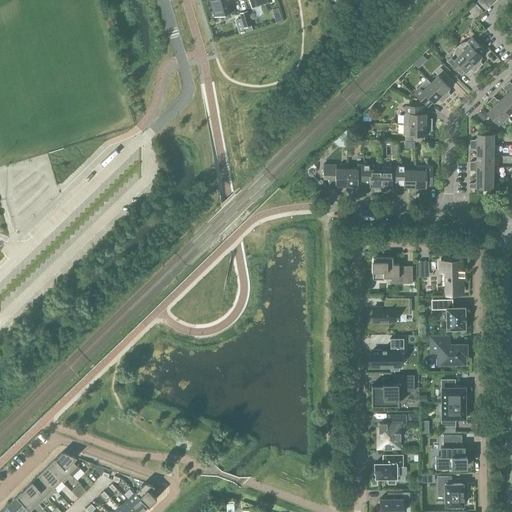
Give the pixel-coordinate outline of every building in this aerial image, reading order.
[(231,0),(209,0),(214,16),(234,10),(231,0)] [(348,0),(358,21),(376,12),(371,0),(370,0),(348,0)] [(481,0),(478,0),(476,3),(485,12),(489,8),(481,0)] [(476,3),(469,10),(475,17),(483,10),(476,3)] [(247,11),(240,13),(244,27),(251,25),(247,11)] [(356,19),(352,12),(345,15),(349,23),(356,19)] [(460,44),(458,46),(479,68),(483,64),(479,60),(483,56),(482,55),(486,51),(473,37),(468,41),(460,44)] [(452,56),(448,61),(461,74),(465,70),(467,72),(471,68),(474,72),(479,68),(458,46),(455,49),(452,56)] [(423,54),(414,63),(418,68),(428,59),(423,54)] [(439,75),(431,83),(447,99),(451,95),(448,91),(451,87),(450,86),(454,82),(449,77),(441,68),(436,72),(439,75)] [(415,91),(416,92),(429,105),(434,101),(435,103),(436,102),(440,101),(443,103),(447,99),(431,83),(427,79),(419,86),(420,87),(415,91)] [(511,89),(506,84),(503,87),(506,91),(507,90),(509,90),(510,91),(504,97),(511,105),(511,89)] [(494,96),(491,99),(508,117),(511,112),(511,105),(504,97),(498,103),(497,102),(497,100),(497,99),(494,96)] [(508,117),(491,99),(488,102),(491,106),(491,105),(493,105),(494,106),(488,112),(500,124),(508,117)] [(404,115),(404,124),(432,125),(433,118),(427,118),(427,113),(425,113),(425,107),(406,107),(406,113),(405,113),(404,115)] [(484,109),(478,114),(482,119),(488,113),(484,109)] [(371,113),(365,113),(363,115),(363,121),(371,121),(371,113)] [(351,126),(358,133),(361,129),(362,123),(352,123),(351,126)] [(404,124),(404,133),(406,135),(405,141),(425,142),(425,136),(427,136),(427,130),(432,130),(432,125),(404,124)] [(475,140),(471,140),(471,144),(495,145),(495,134),(478,133),(478,142),(476,142),(475,140)] [(429,151),(438,151),(438,142),(429,142),(429,151)] [(495,156),(495,145),(471,144),(470,149),(475,149),(475,148),(476,147),(478,147),(478,155),(495,156)] [(495,156),(478,155),(477,163),(476,163),(475,162),(475,161),(470,161),(470,166),(494,166),(495,156)] [(323,164),(323,178),(328,178),(328,183),(335,183),(335,185),(340,185),(340,191),(346,191),(346,169),(336,168),(336,165),(323,164)] [(346,169),(346,191),(352,191),(352,185),(357,185),(357,184),(363,184),(363,165),(357,165),(357,169),(346,169)] [(363,165),(363,184),(369,184),(369,186),(374,186),(374,191),(380,191),(381,165),(363,165)] [(398,165),(381,165),(380,191),(386,192),(386,186),(392,186),(392,184),(398,184),(398,165)] [(398,165),(398,184),(403,184),(403,186),(408,187),(408,192),(414,192),(415,170),(404,170),(404,165),(398,165)] [(415,170),(414,192),(420,192),(421,187),(426,187),(426,185),(432,185),(432,166),(426,166),(415,165),(415,170)] [(494,177),(494,166),(470,166),(470,170),(474,170),(476,169),(477,169),(477,177),(494,177)] [(470,183),(470,188),(477,188),(494,188),(494,177),(477,177),(477,185),(476,185),(474,183),(470,183)] [(392,256),(372,257),(372,260),(371,260),(371,271),(372,271),(372,277),(373,277),(373,279),(383,279),(383,277),(399,277),(398,263),(392,264),(392,256)] [(441,261),(441,272),(447,271),(447,277),(446,277),(446,279),(447,279),(447,286),(444,286),(444,294),(459,293),(459,286),(461,286),(461,275),(464,275),(461,275),(461,271),(464,271),(464,270),(461,270),(461,260),(441,261)] [(373,321),(395,321),(394,314),(409,314),(409,298),(394,298),(394,307),(373,307),(373,321)] [(464,328),(464,307),(452,308),(452,300),(432,300),(432,309),(446,308),(447,329),(464,328)] [(448,337),(431,337),(431,351),(439,351),(439,363),(464,362),(464,354),(466,354),(465,344),(448,345),(448,337)] [(390,370),(399,370),(399,351),(403,351),(403,338),(390,338),(390,350),(372,350),(372,366),(390,366),(390,370)] [(379,405),(398,405),(398,391),(414,391),(414,374),(393,375),(393,383),(382,383),(382,385),(371,385),(371,405),(379,405)] [(442,402),(466,402),(464,402),(464,397),(466,397),(466,387),(462,387),(462,385),(455,385),(455,379),(441,379),(441,388),(442,388),(442,402)] [(466,407),(464,407),(464,403),(466,403),(466,402),(442,402),(442,417),(441,417),(441,426),(455,426),(455,419),(462,419),(462,417),(466,417),(466,407)] [(388,423),(379,423),(379,430),(378,430),(378,447),(397,447),(397,440),(399,440),(399,430),(398,430),(398,428),(403,428),(403,423),(406,423),(406,414),(388,414),(388,423)] [(466,455),(464,455),(464,446),(462,446),(461,434),(443,434),(443,446),(440,446),(440,456),(435,456),(435,468),(466,468),(466,455)] [(63,451),(55,459),(71,475),(72,476),(80,468),(77,465),(72,460),(77,456),(63,451)] [(382,463),(374,463),(374,472),(376,472),(376,477),(388,477),(388,483),(395,483),(395,477),(396,477),(396,475),(398,475),(398,466),(398,463),(402,463),(402,455),(388,455),(388,460),(382,460),(382,463)] [(55,459),(47,466),(61,480),(63,483),(71,475),(55,459)] [(99,465),(96,468),(102,475),(104,470),(105,467),(99,465)] [(47,466),(39,474),(55,490),(58,493),(66,485),(63,483),(61,480),(47,466)] [(111,479),(113,473),(104,470),(102,475),(102,476),(111,479)] [(47,498),(55,490),(39,474),(32,481),(45,495),(47,498)] [(444,505),(462,505),(462,483),(451,483),(451,476),(437,476),(437,494),(444,494),(444,505)] [(32,481),(24,489),(37,503),(45,495),(32,481)] [(135,491),(148,505),(156,497),(149,490),(154,485),(145,481),(143,484),(135,491)] [(74,487),(82,495),(86,491),(79,483),(74,487)] [(24,489),(16,496),(30,510),(37,503),(24,489)] [(127,499),(139,511),(141,511),(148,505),(135,491),(127,499)] [(391,498),(380,498),(379,511),(402,511),(402,499),(404,499),(409,499),(409,492),(404,492),(391,492),(391,498)] [(16,496),(8,504),(16,511),(27,511),(30,510),(16,496)] [(124,511),(139,511),(127,499),(119,506),(124,511)]
